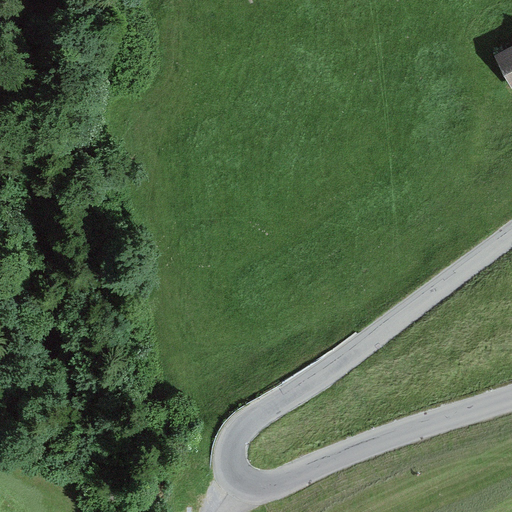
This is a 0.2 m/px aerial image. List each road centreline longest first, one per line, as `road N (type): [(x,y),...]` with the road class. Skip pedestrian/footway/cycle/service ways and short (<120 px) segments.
road 1 (tertiary): [(246,487),(230,464),(243,428),(511,240)]
road 2 (tertiary): [(511,398),(264,488),(246,487)]
